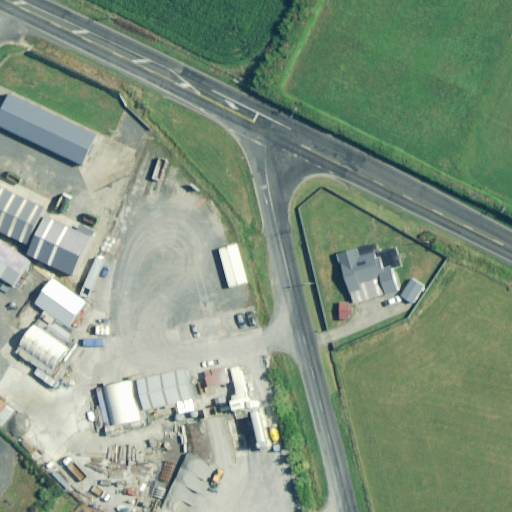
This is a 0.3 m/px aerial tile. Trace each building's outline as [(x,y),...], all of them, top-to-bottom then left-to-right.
[(89,131),(2,91),(0,94),(0,129),(74,163),(89,131)] [(49,209),(0,185),(0,230),(31,246),(49,209)] [(364,256),(362,250),(342,255),(355,304),(402,291),(395,269),(405,266),(402,256),(391,259),(388,249),(364,256)] [(426,287),(414,280),(404,297),(415,304),(426,287)] [(173,367),(125,378),(132,409),(180,399),(173,367)] [(231,383),(227,369),(207,374),(211,388),(231,383)]
